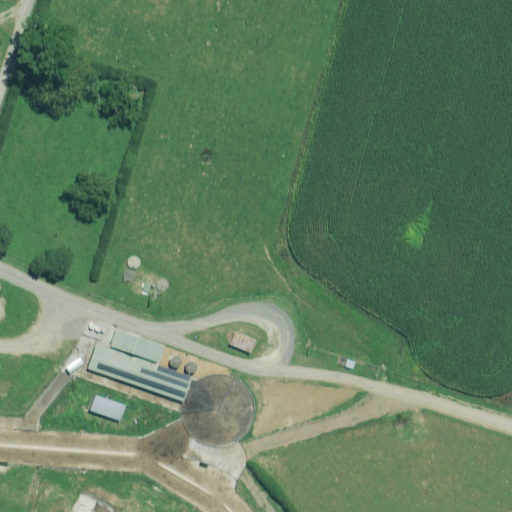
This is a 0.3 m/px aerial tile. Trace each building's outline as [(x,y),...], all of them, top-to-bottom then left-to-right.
[(163,347),(115,331),(110,347),(158,363),(163,347)] [(256,341),(235,332),(230,345),(251,354),(256,341)] [(38,356),(38,346),(22,344),(21,355),(38,356)] [(186,388),(90,354),(81,378),(178,412),(186,388)] [(124,406),(95,396),(90,411),(119,421),(124,406)]
